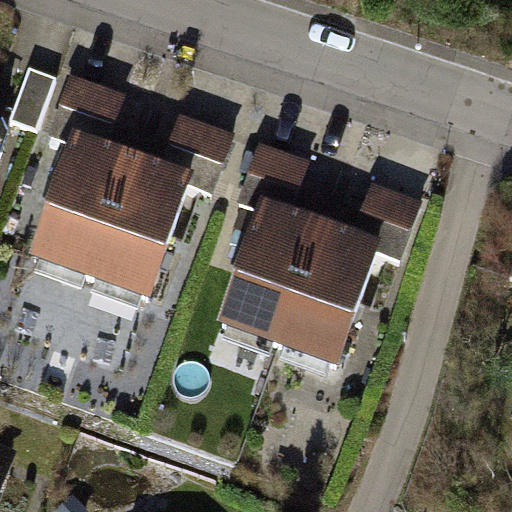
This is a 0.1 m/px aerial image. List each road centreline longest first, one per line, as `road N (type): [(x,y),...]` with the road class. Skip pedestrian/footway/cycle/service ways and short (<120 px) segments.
road 1 (residential): [(495,116),(371,511)]
road 2 (residential): [(495,116),(140,0)]
